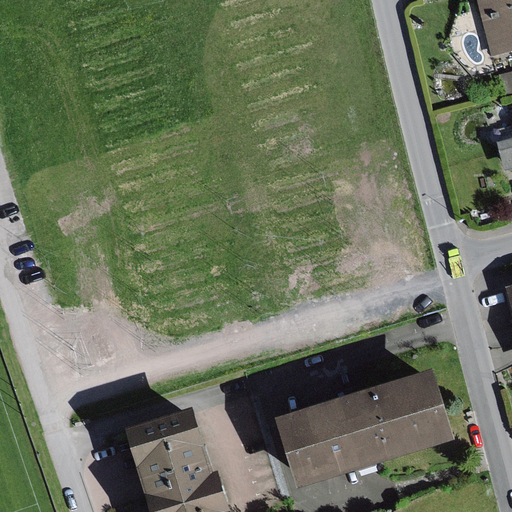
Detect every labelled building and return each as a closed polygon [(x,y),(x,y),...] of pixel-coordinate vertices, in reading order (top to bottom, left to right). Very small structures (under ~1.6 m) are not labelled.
[(511,0),(478,0),(492,56),(511,51),(511,0)] [(511,93),(511,71),(501,74),(506,95),(511,93)] [(511,137),(496,142),(503,171),(511,168),(511,137)] [(465,161),(451,165),(461,204),(476,200),(465,161)] [(434,368),(276,417),(298,488),(456,440),(434,368)] [(193,407),(125,428),(150,511),(228,511),(231,511),(219,470),(213,472),(193,407)]
